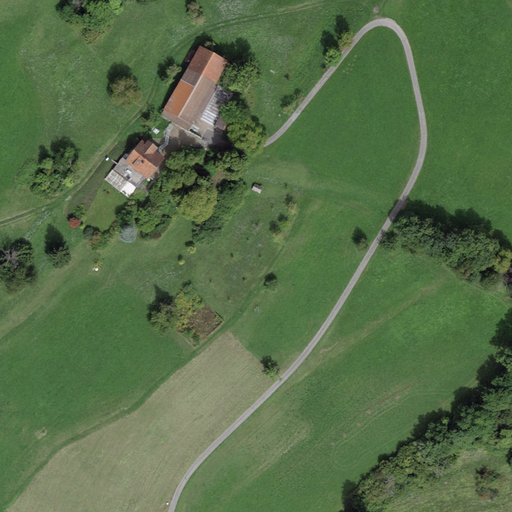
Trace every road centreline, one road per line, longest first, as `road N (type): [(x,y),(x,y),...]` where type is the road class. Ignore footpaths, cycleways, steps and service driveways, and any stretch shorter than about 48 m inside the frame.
road 1 (track): [(394,26),(412,67),(424,138),(414,178),(326,326),(188,473),(170,511)]
road 2 (track): [(229,140),(265,148),(368,27),(394,26)]
